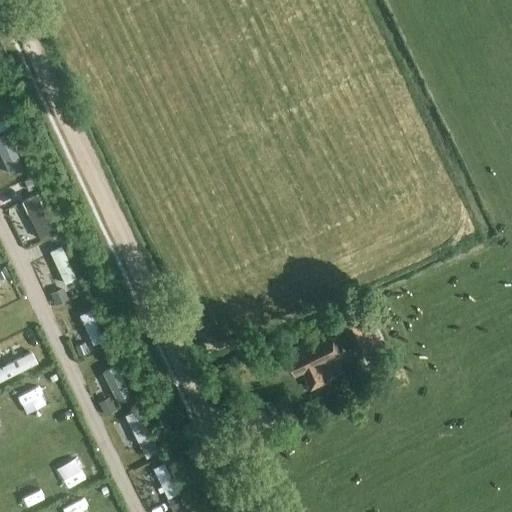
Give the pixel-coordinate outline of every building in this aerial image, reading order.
[(0,155),(7,172),(18,167),(5,136),(0,138),(0,155)] [(34,177),(24,182),(29,191),(38,186),(34,177)] [(45,251),(57,281),(69,276),(57,246),(45,251)] [(5,269),(0,271),(0,280),(8,276),(5,269)] [(86,346),(97,341),(85,309),(74,313),(86,346)] [(382,343),(367,313),(342,326),(357,355),(382,343)] [(67,344),(79,338),(73,327),(61,333),(67,344)] [(327,382),(320,365),(341,354),(331,335),(301,350),(302,353),(288,360),(295,374),(302,370),(310,389),(327,382)] [(83,343),(73,348),(78,358),(88,353),(83,343)] [(215,372),(221,385),(244,373),(238,360),(215,372)] [(21,415),(45,405),(35,382),(12,392),(21,415)] [(126,444),(139,442),(137,428),(124,430),(126,444)] [(158,460),(146,468),(158,488),(170,481),(158,460)] [(72,469),(53,477),(58,487),(77,479),(72,469)] [(14,510),(36,501),(28,481),(6,490),(14,510)] [(51,511),(77,511),(73,501),(51,511)]
